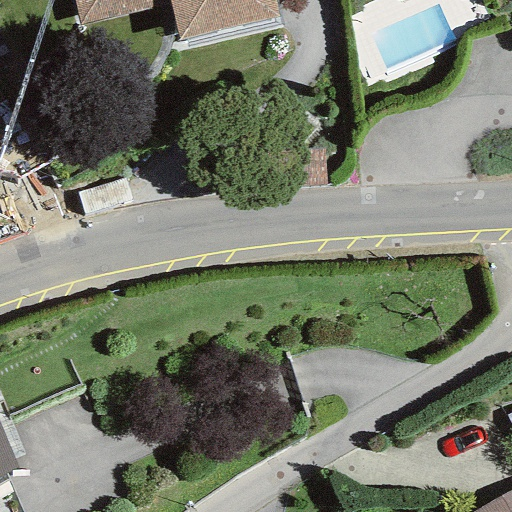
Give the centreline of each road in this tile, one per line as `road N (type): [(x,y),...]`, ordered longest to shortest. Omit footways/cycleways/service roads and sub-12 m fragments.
road 1 (tertiary): [(0,276),(123,241),(198,230),(511,209)]
road 2 (residential): [(511,324),(217,511)]
